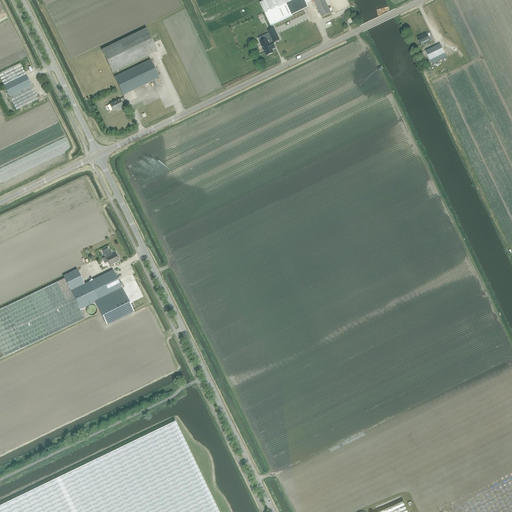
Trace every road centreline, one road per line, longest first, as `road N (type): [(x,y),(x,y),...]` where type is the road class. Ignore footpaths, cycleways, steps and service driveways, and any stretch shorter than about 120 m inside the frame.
road 1 (unclassified): [(273,511),(98,154)]
road 2 (tertiary): [(98,154),(421,0)]
road 3 (unclassified): [(98,154),(22,0)]
